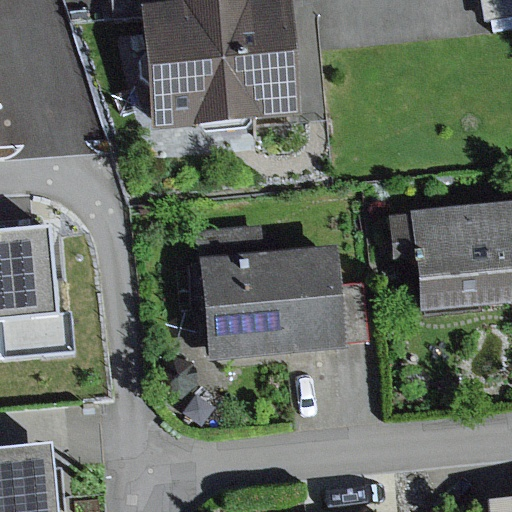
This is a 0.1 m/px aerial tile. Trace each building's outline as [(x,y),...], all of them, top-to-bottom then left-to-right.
[(179,0),(117,0),(119,28),(140,27),(145,141),(285,134),(279,12),(181,17),(179,0)] [(511,215),(401,223),(407,315),(511,307),(511,215)] [(64,222),(0,225),(0,341),(70,338),(64,222)] [(335,250),(202,255),(205,358),(339,354),(335,250)] [(50,511),(46,448),(0,450),(0,511),(50,511)]
